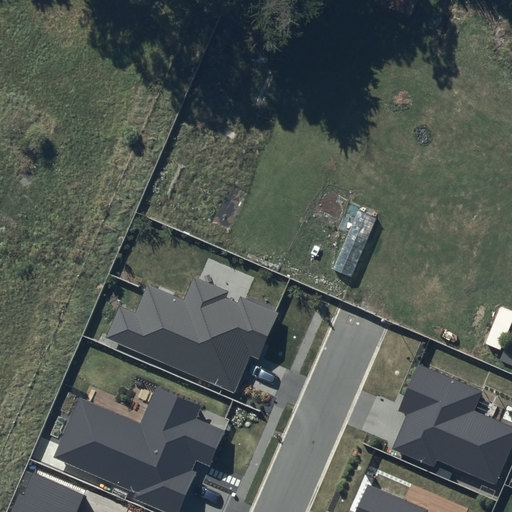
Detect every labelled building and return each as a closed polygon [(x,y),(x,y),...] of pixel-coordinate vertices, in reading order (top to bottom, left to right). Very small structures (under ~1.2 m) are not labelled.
[(227,292),(194,277),(184,301),(148,285),(136,314),(120,307),(107,338),(235,392),(250,358),(259,362),(280,313),(240,296),(237,303),(225,297),(227,292)] [(481,391),(419,365),(400,411),(407,414),(391,450),(434,469),(437,461),(495,486),(511,446),(511,426),(473,410),(481,391)] [(140,423),(79,397),(53,457),(137,493),(134,498),(166,511),(178,511),(196,472),(191,470),(196,460),(211,467),(226,431),(198,419),(203,405),(156,385),(140,423)] [(77,511),(85,495),(34,473),(16,511),(77,511)] [(426,511),(428,510),(367,484),(355,511),(426,511)]
